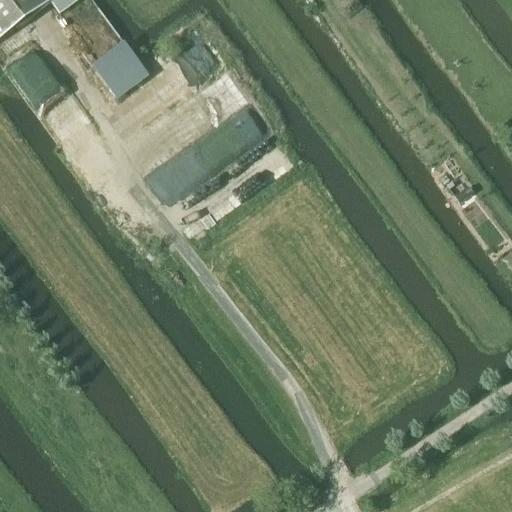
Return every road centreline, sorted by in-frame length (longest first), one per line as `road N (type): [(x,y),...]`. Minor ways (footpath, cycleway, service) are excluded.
road 1 (track): [(352,511),(303,409),(143,194),(41,29)]
road 2 (track): [(327,511),(511,390)]
